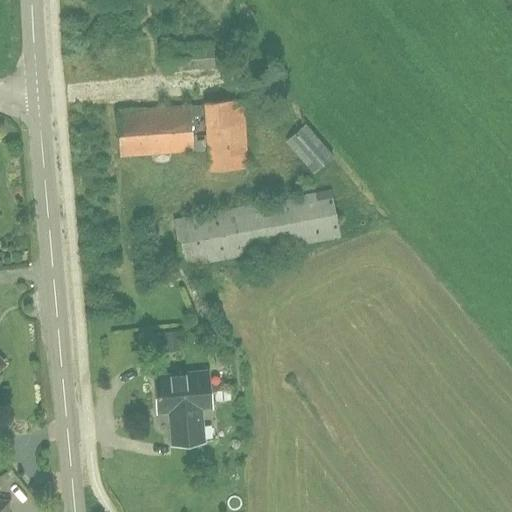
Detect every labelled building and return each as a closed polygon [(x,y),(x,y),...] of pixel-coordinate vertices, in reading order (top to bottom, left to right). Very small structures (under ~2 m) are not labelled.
[(168,70),(214,68),(213,42),(166,45),(168,70)] [(186,101),(243,98),(242,87),(186,90),(186,101)] [(185,102),(184,90),(128,93),(129,104),(185,102)] [(205,105),(189,107),(117,112),(121,156),(209,150),(210,171),(247,169),(242,100),(205,103),(205,105)] [(334,158),(305,125),(285,142),(313,175),(334,158)] [(182,268),(340,238),(331,190),(173,220),(182,268)] [(171,411),(202,409),(213,408),(210,373),(156,378),(159,413),(171,411)] [(202,409),(171,411),(175,445),(205,442),(202,409)] [(8,511),(10,502),(0,501),(0,511),(8,511)]
